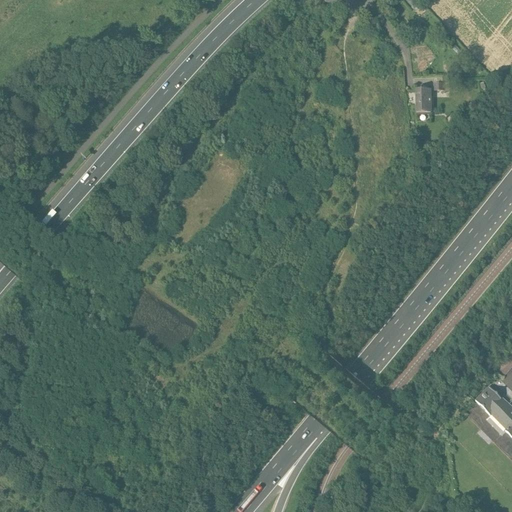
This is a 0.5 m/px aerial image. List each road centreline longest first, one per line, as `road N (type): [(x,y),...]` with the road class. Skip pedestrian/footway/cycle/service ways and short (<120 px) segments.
road 1 (motorway): [(255,0),(178,75),(0,281)]
road 2 (tertiary): [(317,511),(339,457),(511,248)]
road 3 (motorway): [(309,432),(511,185)]
